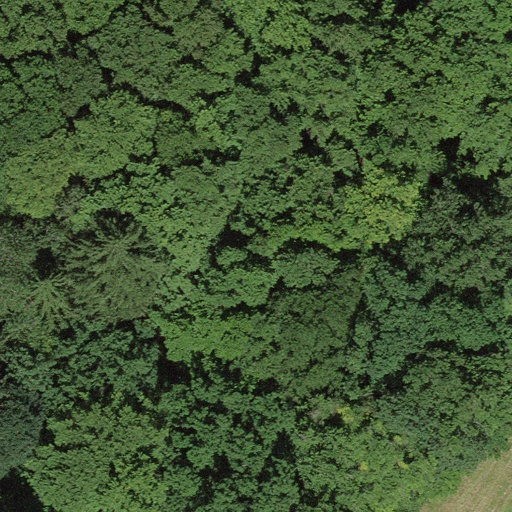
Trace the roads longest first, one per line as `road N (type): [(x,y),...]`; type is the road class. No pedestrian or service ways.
road 1 (track): [(379,0),(14,511)]
road 2 (track): [(511,115),(416,129),(187,279)]
